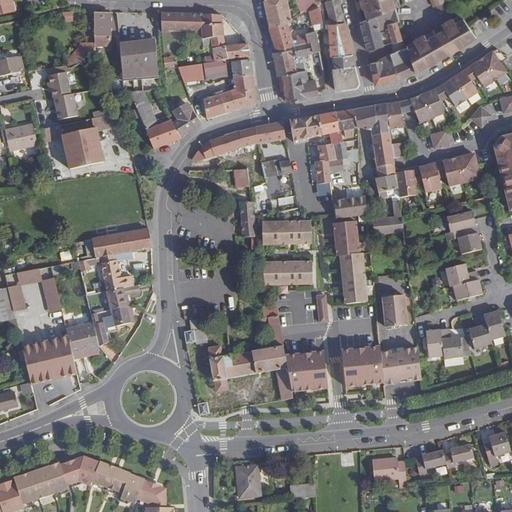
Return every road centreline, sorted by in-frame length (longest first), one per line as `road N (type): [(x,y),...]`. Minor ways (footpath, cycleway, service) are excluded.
road 1 (secondary): [(195,448),(425,426),(511,402)]
road 2 (primary): [(271,114),(208,130),(169,175),(162,203),(169,311)]
road 3 (primary): [(511,26),(424,82),(370,95)]
road 4 (residential): [(91,0),(241,8)]
